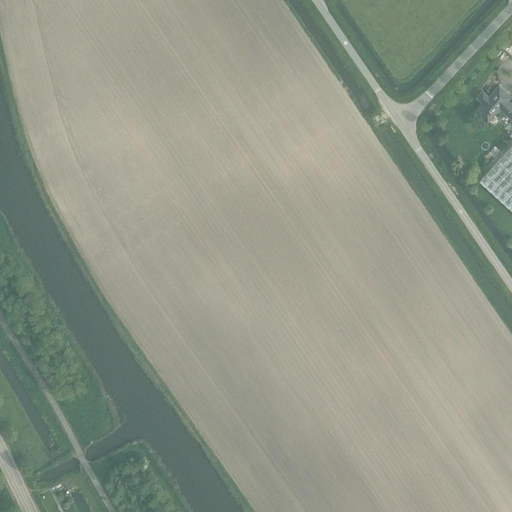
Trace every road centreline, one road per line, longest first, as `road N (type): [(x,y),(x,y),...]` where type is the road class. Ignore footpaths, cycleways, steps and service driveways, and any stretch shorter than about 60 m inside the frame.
road 1 (unclassified): [(511,287),(401,124)]
road 2 (unclassified): [(401,124),(511,4)]
road 3 (unclassified): [(401,124),(315,0)]
